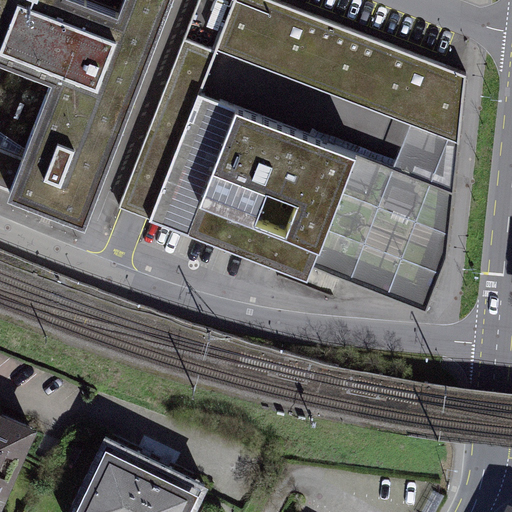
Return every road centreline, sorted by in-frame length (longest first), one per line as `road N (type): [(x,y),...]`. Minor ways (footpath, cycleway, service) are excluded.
road 1 (unclassified): [(495,346),(264,325),(80,269),(0,233)]
road 2 (secondary): [(511,194),(495,346)]
road 3 (secondary): [(495,346),(479,481)]
